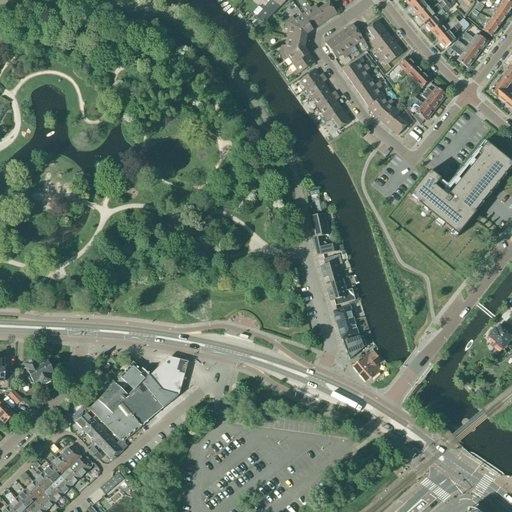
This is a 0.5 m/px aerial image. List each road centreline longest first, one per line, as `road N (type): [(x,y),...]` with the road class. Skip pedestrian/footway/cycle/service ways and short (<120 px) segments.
road 1 (residential): [(37,0),(139,7),(195,34),(283,146),(305,256)]
road 2 (residential): [(468,92),(410,154),(367,122),(316,48),(320,36),(371,0)]
road 3 (unclassified): [(381,409),(511,248)]
road 4 (residential): [(105,472),(188,403),(226,354)]
road 5 (secondary): [(228,347),(81,326)]
road 6 (secondary): [(81,333),(226,354)]
road 7 (residential): [(318,377),(329,341),(305,256)]
road 8 (residential): [(468,92),(384,0)]
